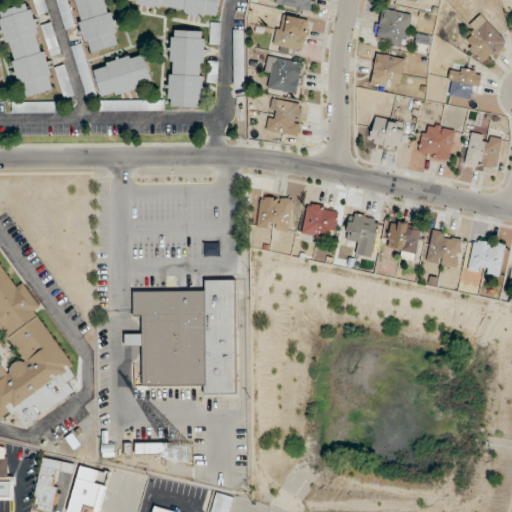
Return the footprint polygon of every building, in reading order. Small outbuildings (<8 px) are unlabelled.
[(45,0),(36,0),(36,13),(45,13),(45,0)] [(72,0),(86,54),(118,45),(106,0),(72,0)] [(133,0),(136,0),(135,7),(217,16),(219,0),(133,0)] [(275,0),(275,5),(310,11),(311,0),(275,0)] [(0,13),(20,98),(52,91),(31,2),(0,9),(0,13)] [(412,14),(380,8),(374,41),(405,47),(412,14)] [(273,48),(301,55),(308,20),(280,14),(273,48)] [(507,42),(480,15),(466,28),(473,35),(463,44),(483,65),(507,42)] [(203,108),(204,31),(170,30),(168,107),(203,108)] [(243,82),(243,31),(233,31),(233,82),(243,82)] [(153,85),(144,52),(92,65),(101,99),(153,85)] [(399,89),(404,58),(375,54),(371,84),(399,89)] [(302,63),(269,56),(262,87),(296,94),(302,63)] [(448,95),(476,98),(478,71),(450,68),(448,95)] [(302,104),(271,99),(266,131),(297,136),(302,104)] [(400,150),(404,123),(374,117),(369,144),(400,150)] [(453,128),(423,125),(419,155),(449,159),(453,128)] [(501,137),(469,133),(465,165),(497,169),(501,137)] [(257,228),(289,232),(293,199),(260,195),(257,228)] [(301,233),(332,239),(338,210),(307,203),(301,233)] [(372,247),(379,220),(351,212),(344,239),(372,247)] [(419,226),(390,223),(387,251),(416,255),(419,226)] [(431,231),(426,261),(456,267),(461,236),(431,231)] [(468,270),(500,276),(505,244),(473,239),(468,270)] [(203,243),(203,257),(219,257),(219,243),(203,243)] [(0,419),(12,410),(25,428),(74,391),(67,383),(79,374),(33,312),(40,307),(22,284),(17,288),(0,264),(0,419)] [(235,280),(205,280),(205,291),(134,291),(134,315),(142,315),(142,334),(126,334),(126,345),(143,345),(143,386),(204,386),(204,395),(235,395),(235,280)] [(169,443),(136,443),(136,454),(169,454),(169,443)] [(50,511),(52,511),(60,472),(72,474),(74,463),(42,457),(32,509),(50,511)] [(99,511),(109,473),(79,465),(66,511),(99,511)] [(229,511),(233,497),(215,492),(209,511),(229,511)]
